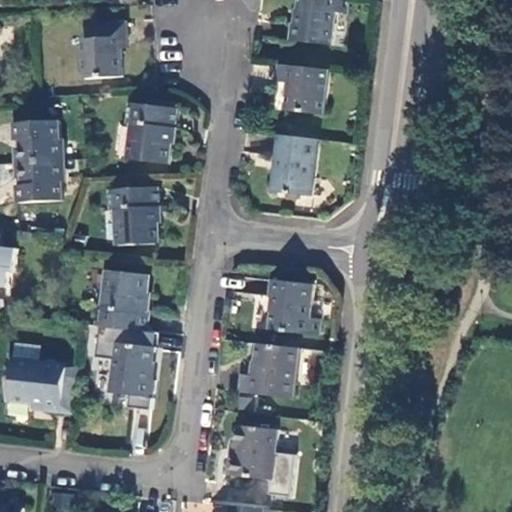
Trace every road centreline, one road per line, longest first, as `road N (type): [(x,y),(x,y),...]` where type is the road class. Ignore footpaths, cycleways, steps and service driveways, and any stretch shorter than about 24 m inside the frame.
road 1 (residential): [(217,232),(184,482),(0,461)]
road 2 (unclassified): [(375,253),(352,511)]
road 3 (unclassified): [(411,0),(375,253)]
road 4 (residential): [(217,232),(375,253)]
road 5 (residential): [(225,95),(217,232)]
